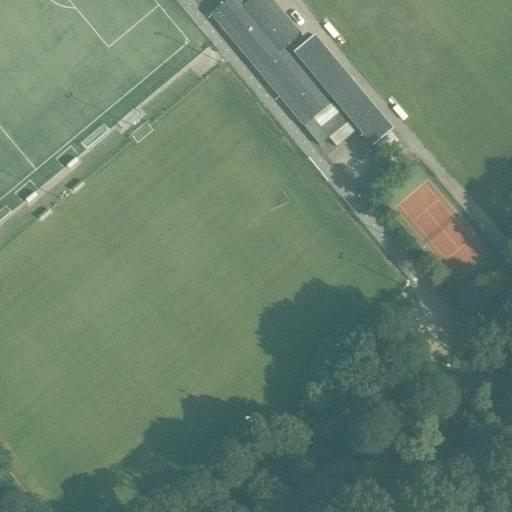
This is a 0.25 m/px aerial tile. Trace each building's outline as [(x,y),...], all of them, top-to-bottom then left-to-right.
[(300,36),(270,0),(249,0),(243,5),(239,0),(226,0),(209,15),(303,127),(328,106),(282,51),(300,36)] [(333,39),(338,35),(327,22),(322,26),(333,39)] [(315,41),(316,40),(313,36),(293,53),(372,147),(391,130),(388,126),(386,127),(352,86),(354,85),(350,81),(349,82),(315,41)] [(302,127),(318,147),(328,139),(335,148),(354,132),(331,103),(328,106),(303,127),(302,127)] [(402,121),(407,117),(396,104),(391,109),(402,121)] [(68,169),(78,161),(74,157),(65,165),(68,169)] [(73,193),(82,185),(79,181),(69,189),(73,193)] [(27,203),(37,196),(33,192),(24,199),(27,203)] [(41,220),(50,212),(47,208),(37,216),(41,220)]
